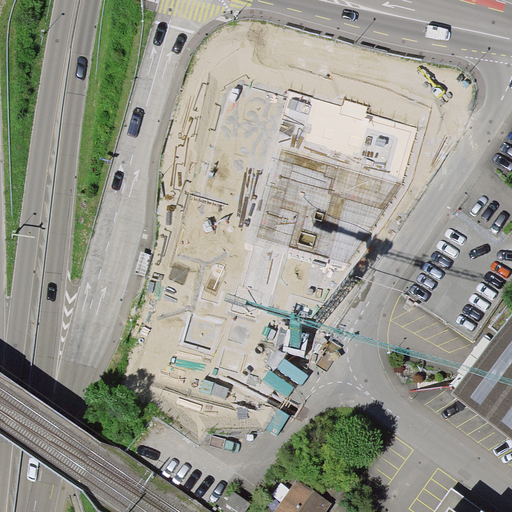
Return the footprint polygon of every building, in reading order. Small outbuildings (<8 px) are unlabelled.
[(417,126),(290,92),(244,287),(239,286),(233,313),(259,318),(261,307),(270,309),(284,257),(320,267),(343,273),(401,184),(417,126)] [(511,312),(451,394),(511,439),(511,312)] [(317,493),(297,480),(275,511),(325,511),(332,503),(317,493)] [(325,482),(317,493),(332,503),(337,506),(345,495),(325,482)] [(244,511),(251,503),(234,491),(225,503),(238,511),(244,511)]
